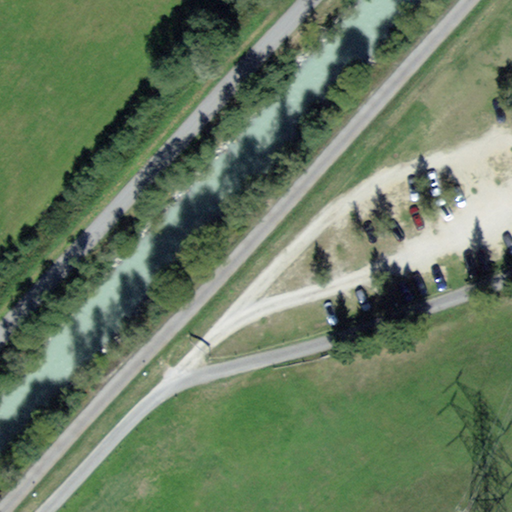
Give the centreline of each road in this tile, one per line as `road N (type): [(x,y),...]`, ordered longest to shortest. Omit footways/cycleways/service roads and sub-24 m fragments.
road 1 (track): [(1,511),(464,0)]
road 2 (residential): [(42,511),(173,382),(356,335),(511,275)]
road 3 (unclassified): [(300,0),(0,334)]
